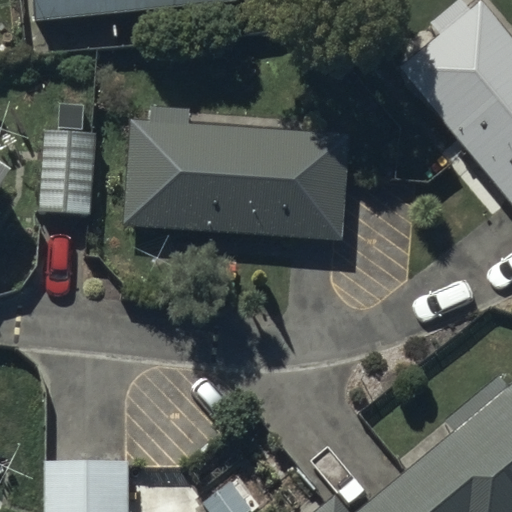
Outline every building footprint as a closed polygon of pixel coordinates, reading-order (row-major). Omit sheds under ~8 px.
[(27,0),(30,23),(234,6),(240,0),(27,0)] [(435,34),(397,64),(511,209),(511,40),(480,0),(478,0),(466,10),(458,0),(456,0),(427,24),(435,34)] [(126,106),(118,226),(339,240),(346,133),(190,123),(191,110),(126,106)] [(0,183),(8,172),(0,166),(0,183)] [(511,511),(511,388),(507,393),(496,379),(442,424),(449,432),(353,511),(349,511),(334,495),(313,511),(511,511)] [(132,511),(133,459),(39,459),(38,511),(132,511)]
